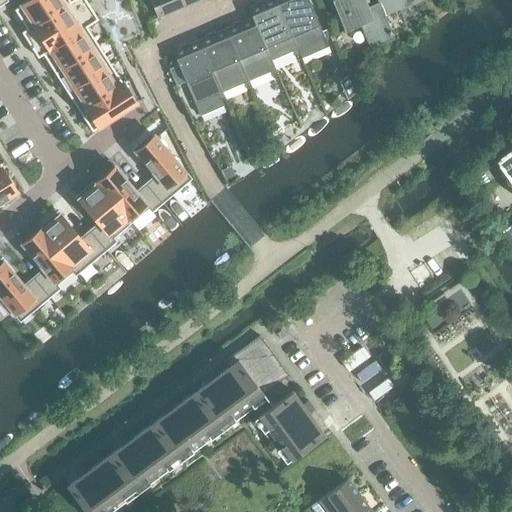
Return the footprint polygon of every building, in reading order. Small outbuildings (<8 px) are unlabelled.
[(70,0),(29,0),(15,9),(27,28),(22,32),(33,49),(38,45),(93,131),(136,103),(87,26),(98,19),(86,0),(71,0),(71,1),(70,0)] [(183,0),(152,0),(160,17),(186,7),(184,3),(183,0)] [(276,0),(268,0),(249,9),(253,18),(270,59),(271,59),(292,50),(295,55),(300,52),(298,47),(297,48),(276,0)] [(309,0),(276,0),(297,48),(298,47),(300,52),(302,52),(303,55),(326,45),(325,42),(327,41),(309,0)] [(361,0),(327,0),(341,31),(360,24),(370,47),(382,42),(393,37),(385,16),(398,10),(421,0),(376,0),(377,1),(365,7),(361,0)] [(253,18),(227,30),(247,79),(249,79),(270,69),(272,75),(277,73),(271,59),(270,59),(253,18)] [(227,30),(200,41),(221,90),(222,90),(244,81),(246,86),(251,84),(249,79),(247,79),(227,30)] [(179,64),(169,68),(177,85),(186,81),(201,115),(223,106),(220,97),(224,95),(222,90),(221,90),(200,41),(173,52),(179,64)] [(143,145),(136,151),(156,175),(146,183),(162,202),(191,178),(155,135),(154,136),(153,135),(149,135),(143,140),(143,144),(143,145)] [(511,148),(507,152),(504,147),(492,155),(495,159),(496,160),(511,182),(511,148)] [(115,166),(98,181),(132,221),(149,207),(152,211),(162,202),(146,183),(136,191),(115,166)] [(2,168),(0,168),(0,202),(17,192),(2,168)] [(87,192),(80,198),(100,222),(90,230),(106,249),(116,241),(113,237),(132,221),(98,181),(97,182),(93,182),(87,187),(87,191),(87,192)] [(42,228),(40,229),(77,273),(96,258),(106,249),(90,230),(80,238),(60,214),(52,221),(52,220),(48,220),(42,225),(42,228)] [(40,229),(23,244),(43,269),(34,277),(49,296),(59,288),(56,284),(65,277),(73,270),(76,274),(77,273),(40,229)] [(0,295),(14,312),(21,320),(39,304),(49,296),(34,277),(24,285),(4,261),(0,264),(0,295)] [(164,407),(193,445),(262,395),(271,407),(258,416),(290,460),(324,435),(309,414),(314,409),(308,401),(302,405),(292,391),(289,393),(283,384),(291,379),(260,336),(225,362),(228,367),(217,375),(213,370),(204,377),(208,383),(174,407),(170,402),(164,407)] [(150,477),(193,445),(164,407),(161,409),(165,413),(131,438),(127,433),(120,438),(124,444),(150,477)] [(84,511),(102,511),(150,477),(124,444),(89,470),(85,464),(76,471),(80,477),(66,487),(84,511)] [(319,500),(312,506),(316,511),(338,511),(361,496),(348,479),(319,500)] [(338,511),(372,511),(361,496),(338,511)]
